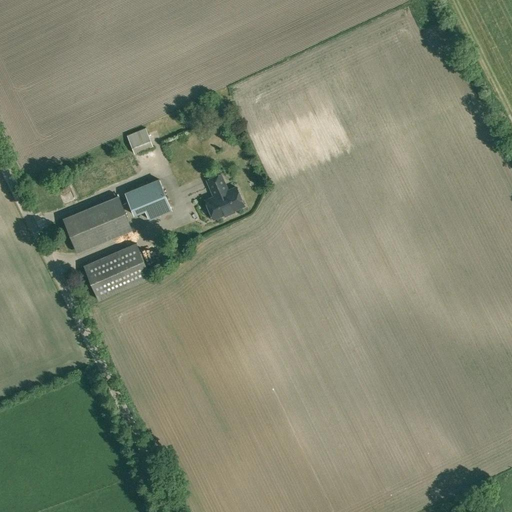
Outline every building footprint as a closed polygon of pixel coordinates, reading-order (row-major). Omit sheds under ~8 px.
[(127,135),(133,150),(135,154),(153,146),(146,127),(127,135)] [(119,160),(70,176),(78,199),(91,195),(90,190),(125,178),(119,160)] [(206,200),(214,219),(244,206),(236,186),(228,189),(222,174),(207,180),(214,197),(206,200)] [(145,211),(149,220),(172,210),(159,178),(125,192),(134,215),(145,211)] [(65,218),(79,252),(131,230),(117,197),(65,218)] [(83,265),(98,301),(151,278),(147,269),(136,243),(83,265)]
